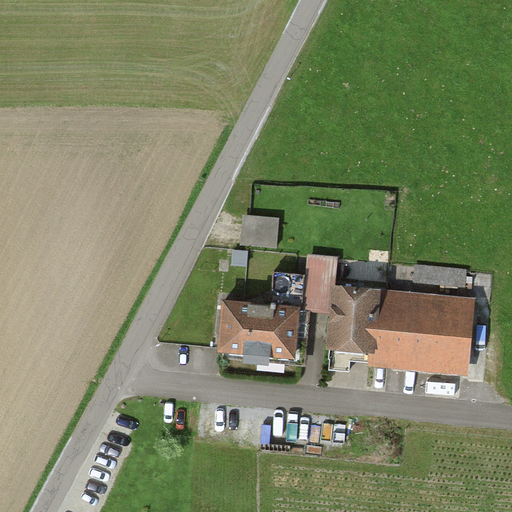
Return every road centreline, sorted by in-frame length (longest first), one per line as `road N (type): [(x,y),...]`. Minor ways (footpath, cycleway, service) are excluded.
road 1 (unclassified): [(127,371),(316,0)]
road 2 (residential): [(127,371),(511,409)]
road 3 (unclassified): [(48,511),(127,371)]
